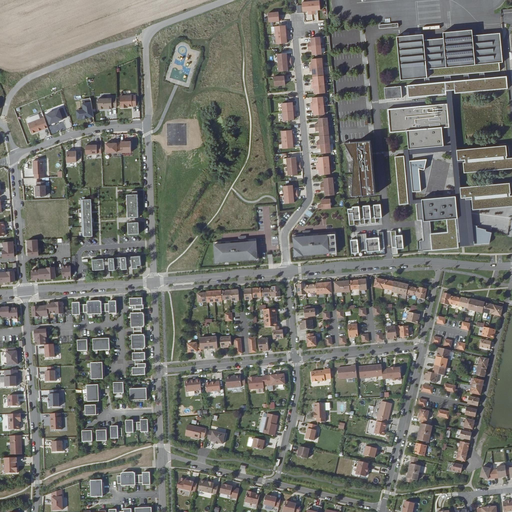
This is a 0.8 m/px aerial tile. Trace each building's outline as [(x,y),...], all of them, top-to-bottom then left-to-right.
[(450,27),(448,0),(441,0),(442,22),(447,22),(447,27),(450,27)] [(302,4),(303,14),(308,13),(308,17),(316,16),(315,13),(320,12),(320,3),(302,4)] [(266,25),(279,23),(278,20),(276,20),(275,14),(265,15),(266,25)] [(286,40),(286,36),(285,33),(283,33),(282,28),(272,29),(273,38),(274,47),(284,45),(284,40),(286,40)] [(499,63),(502,62),(500,34),(472,36),(472,30),(443,33),(443,38),(424,40),(423,34),(396,37),(400,81),(424,78),(424,83),(407,85),(408,98),(447,95),(446,92),(451,91),(454,91),(454,94),(508,89),(507,76),(484,78),(484,72),(499,71),(499,63)] [(322,39),(312,40),(313,45),(309,46),(310,53),(313,53),(314,58),(323,57),(322,39)] [(200,50),(191,48),(185,42),(176,44),(174,51),(165,80),(189,88),(200,50)] [(284,56),(275,57),(277,74),(286,73),(286,68),(289,68),(288,60),(285,61),(284,56)] [(311,67),(311,71),(312,74),(314,74),(314,79),(325,78),(324,70),(324,61),(313,62),(314,67),(311,67)] [(285,82),(284,78),(271,79),(272,89),(283,88),(282,82),(285,82)] [(312,84),(313,88),(313,92),(315,92),(316,97),(326,96),(326,87),(325,78),(314,79),(315,84),(312,84)] [(401,86),(384,88),(385,99),(402,98),(401,86)] [(451,91),(446,92),(447,95),(447,104),(449,127),(441,128),(442,137),(450,136),(451,145),(443,146),(408,149),(403,149),(404,157),(408,205),(416,204),(422,204),(421,200),(413,200),(412,192),(410,161),(409,155),(452,151),(456,196),(460,196),(459,187),(457,161),(456,150),(451,91)] [(140,100),(125,100),(125,112),(129,112),(129,111),(132,111),(140,111),(140,100)] [(311,106),(312,109),(312,113),(314,113),(315,118),(325,117),(325,108),(324,100),(314,100),(314,105),(311,106)] [(97,119),(95,102),(88,103),(88,108),(87,108),(87,112),(85,112),(85,114),(80,114),(81,122),(88,121),(88,122),(92,121),(91,120),(97,119)] [(121,112),(120,103),(102,103),(102,113),(104,114),(108,114),(109,113),(112,112),(112,113),(116,113),(116,112),(121,112)] [(447,104),(387,109),(389,133),(407,131),(408,149),(443,146),(442,137),(441,128),(449,127),(447,104)] [(295,117),(294,113),(294,109),(291,110),(291,105),(280,106),(281,115),(282,123),(293,122),(292,117),(295,117)] [(51,118),(54,128),(59,126),(58,126),(62,124),(63,125),(67,123),(71,121),(68,112),(51,118)] [(52,131),(48,121),(32,127),(36,137),(42,135),(41,134),(43,133),(44,134),(52,131)] [(328,121),(319,121),(319,126),(316,127),(316,134),(320,134),(320,139),(329,138),(328,121)] [(295,145),(294,141),(294,137),(291,137),(291,132),(280,134),(281,142),(282,151),(293,150),(292,145),(295,145)] [(329,138),(320,139),(321,144),(317,144),(318,152),(321,151),(322,156),(330,156),(329,138)] [(354,161),(350,197),(375,195),(370,142),(344,143),(354,161)] [(129,145),(125,145),(125,148),(125,156),(135,156),(135,146),(129,146),(129,145)] [(464,173),(511,168),(511,158),(507,159),(506,156),(507,156),(506,145),(456,150),(457,161),(465,160),(465,163),(463,163),(464,173)] [(125,156),(125,148),(109,148),(109,157),(125,156)] [(100,149),(88,150),(89,158),(100,158),(100,149)] [(79,155),(70,155),(70,166),(79,166),(79,155)] [(395,157),(399,205),(408,205),(404,157),(395,157)] [(316,165),(317,169),(317,173),(319,172),(320,177),(330,177),(330,168),(329,159),(318,160),(319,165),(316,165)] [(296,160),(286,161),(288,178),(298,177),(297,172),(301,172),(300,164),(296,165),(296,160)] [(410,161),(412,192),(421,191),(419,169),(424,170),(427,160),(410,161)] [(49,163),(39,163),(39,177),(41,177),(41,181),(50,181),(49,163)] [(334,180),(324,180),(324,181),(325,186),(321,186),(322,193),(326,193),(326,198),(335,197),(334,180)] [(416,204),(417,220),(421,220),(423,241),(420,241),(420,251),(458,248),(458,243),(460,242),(460,247),(474,246),(474,245),(489,244),(491,233),(486,232),(486,230),(477,228),(477,226),(472,225),(471,209),(472,209),(472,210),(511,206),(511,195),(510,196),(510,194),(511,194),(509,183),(459,187),(460,196),(456,196),(421,200),(422,204),(416,204)] [(41,188),(41,196),(51,196),(51,184),(42,184),(42,188),(41,188)] [(290,190),(281,191),(283,208),(293,207),(292,202),(296,202),(295,194),(291,195),(290,190)] [(140,197),(129,197),(130,220),(141,220),(140,197)] [(95,200),(86,200),(88,235),(96,235),(95,200)] [(317,208),(318,213),(331,211),(330,201),(320,202),(321,207),(317,208)] [(352,209),(347,209),(349,226),(355,225),(354,221),(359,220),(360,225),(365,224),(365,220),(370,219),(371,224),(376,223),(376,218),(382,218),(380,204),(373,205),(374,207),(370,207),(370,205),(362,206),(363,208),(360,208),(359,206),(352,207),(352,209)] [(140,224),(130,224),(130,235),(141,235),(140,224)] [(391,231),(393,254),(398,254),(397,249),(404,249),(403,235),(396,235),(396,231),(391,231)] [(350,240),(351,254),(359,253),(359,251),(366,251),(366,252),(380,251),(380,249),(384,249),(383,232),(378,233),(379,237),(366,239),(366,234),(356,235),(357,239),(350,240)] [(336,234),(294,238),(296,258),(338,255),(336,234)] [(255,240),(213,242),(214,262),(256,260),(255,240)] [(6,245),(6,253),(16,252),(16,244),(6,245)] [(33,244),(33,260),(43,259),(43,244),(33,244)] [(17,260),(16,252),(6,253),(5,253),(5,260),(17,260)] [(131,257),(132,269),(136,268),(136,266),(140,266),(139,256),(131,257)] [(110,258),(111,270),(116,270),(116,268),(123,267),(123,269),(128,269),(127,257),(110,258)] [(95,259),(96,270),(107,269),(106,259),(95,259)] [(65,268),(66,280),(75,279),(73,268),(65,268)] [(34,273),(35,283),(43,282),(51,281),(59,281),(58,269),(50,270),(50,271),(42,272),(34,273)] [(8,274),(1,275),(1,285),(9,284),(8,274)] [(8,274),(9,284),(17,284),(16,274),(8,274)] [(375,279),(375,280),(373,288),(382,290),(381,291),(396,294),(396,293),(416,297),(416,299),(423,300),(426,290),(418,288),(418,290),(407,287),(407,286),(398,284),(384,281),(375,279)] [(358,282),(334,284),(335,295),(350,293),(349,291),(359,291),(359,292),(366,291),(366,281),(358,282)] [(331,294),(330,284),(315,286),(315,287),(305,287),(305,286),(297,287),(298,297),(305,297),(305,295),(316,294),(316,295),(331,294)] [(260,290),(243,291),(244,302),(252,301),(252,300),(261,299),(272,298),(272,299),(280,299),(279,288),(271,289),(271,290),(260,291),(260,290)] [(238,303),(237,292),(221,293),(206,294),(206,295),(197,296),(197,305),(207,304),(207,305),(222,304),(221,302),(231,301),(231,303),(238,303)] [(499,317),(501,308),(492,306),(483,304),(483,303),(469,300),(459,298),(459,299),(449,297),(449,295),(442,293),(439,304),(447,306),(447,304),(467,309),(466,310),(481,314),(481,312),(490,314),(490,315),(499,317)] [(143,301),(131,302),(131,309),(137,309),(137,313),(142,313),(145,313),(145,305),(144,305),(143,301)] [(89,315),(89,318),(96,317),(96,304),(90,305),(89,305),(89,308),(85,308),(85,316),(89,315)] [(102,304),(96,304),(96,317),(103,317),(103,315),(107,315),(107,307),(103,307),(103,305),(102,305),(102,304)] [(110,307),(107,307),(107,315),(110,315),(110,317),(119,317),(118,304),(110,305),(110,307)] [(57,316),(56,306),(49,307),(49,309),(49,317),(57,316)] [(64,306),(56,306),(57,316),(57,318),(65,317),(64,306)] [(81,306),(74,306),(74,318),(82,318),(82,316),(85,316),(85,308),(81,308),(81,306)] [(49,309),(41,310),(42,320),(49,319),(49,317),(49,309)] [(420,315),(421,312),(409,309),(407,318),(418,321),(420,315)] [(19,321),(18,311),(10,311),(10,310),(0,310),(0,320),(11,320),(11,322),(19,321)] [(42,320),(41,310),(33,310),(34,320),(42,320)] [(277,328),(275,310),(263,311),(264,329),(272,329),(273,341),(283,340),(282,332),(279,332),(278,328),(277,328)] [(300,328),(301,332),(313,331),(312,322),(312,318),(316,318),(315,310),(305,311),(306,322),(301,323),(301,328),(300,328)] [(134,317),(133,317),(133,324),(145,323),(145,318),(144,318),(144,316),(142,317),(142,313),(137,313),(134,313),(134,317)] [(437,317),(436,324),(443,326),(444,319),(437,317)] [(145,329),(145,323),(133,324),(133,331),(135,331),(135,335),(143,334),(142,331),(145,331),(145,329)] [(461,323),(460,329),(467,331),(469,324),(461,323)] [(348,326),(349,339),(353,338),(358,337),(357,325),(348,326)] [(386,328),(387,341),(391,340),(397,339),(396,334),(400,333),(401,338),(409,337),(408,327),(400,328),(400,327),(386,328)] [(492,339),(494,330),(482,327),(480,336),(492,339)] [(36,333),(36,341),(46,341),(48,340),(47,332),(36,333)] [(135,338),(133,338),(133,345),(146,345),(146,339),(145,339),(145,338),(143,338),(143,334),(135,335),(135,338)] [(308,348),(317,347),(316,338),(314,339),(313,335),(307,336),(308,348)] [(433,337),(431,344),(438,345),(440,339),(433,337)] [(103,352),(102,338),(99,339),(99,340),(97,340),(94,340),(95,352),(103,352)] [(106,338),(102,338),(103,352),(111,351),(111,340),(108,340),(106,340),(106,338)] [(186,345),(187,354),(200,353),(200,352),(217,350),(215,338),(199,340),(199,346),(196,347),(196,344),(186,345)] [(227,348),(230,347),(230,338),(219,339),(220,350),(228,349),(227,348)] [(82,341),(79,342),(79,352),(89,352),(89,339),(85,339),(85,341),(82,341)] [(490,343),(490,342),(480,339),(478,348),(488,351),(489,346),(491,346),(491,344),(490,343)] [(268,352),(267,340),(257,340),(258,353),(264,352),(264,353),(268,352)] [(444,340),(442,346),(450,348),(451,341),(444,340)] [(36,341),(37,349),(45,348),(46,348),(46,341),(36,341)] [(457,342),(455,349),(463,351),(464,344),(457,342)] [(135,352),(135,354),(143,354),(143,352),(145,352),(145,351),(146,351),(146,345),(133,345),(134,352),(135,352)] [(54,348),(45,348),(46,361),(55,361),(54,348)] [(446,359),(448,351),(437,348),(432,374),(426,372),(424,378),(424,377),(423,381),(434,384),(436,374),(441,376),(445,359),(446,359)] [(16,350),(7,351),(8,367),(18,367),(17,354),(16,354),(16,350)] [(135,354),(134,354),(134,362),(136,362),(136,365),(144,365),(144,361),(146,361),(146,354),(143,354),(135,354)] [(484,378),(488,359),(479,358),(475,376),(484,378)] [(92,364),(92,372),(105,372),(105,368),(104,368),(104,364),(92,364)] [(144,365),(136,365),(136,369),(133,369),(133,377),(146,376),(146,369),(147,369),(147,365),(144,365)] [(359,381),(359,368),(354,369),(354,370),(340,370),(341,381),(359,381)] [(385,375),(384,370),(374,370),(374,371),(373,371),(373,370),(362,370),(362,368),(359,368),(359,381),(385,381),(385,375)] [(327,372),(314,373),(314,383),(327,382),(327,381),(333,381),(333,371),(327,371),(327,372)] [(105,372),(92,372),(93,380),(104,380),(104,376),(106,375),(105,372)] [(56,374),(46,375),(46,385),(56,385),(56,374)] [(287,374),(268,376),(269,384),(269,385),(288,383),(287,374)] [(394,385),(395,386),(398,386),(399,385),(399,384),(403,384),(403,374),(390,374),(385,375),(385,381),(385,384),(394,384),(394,385)] [(269,384),(268,376),(263,376),(264,378),(257,378),(256,377),(249,378),(251,389),(265,388),(265,384),(269,384)] [(245,378),(241,378),(241,377),(226,379),(227,389),(242,388),(242,387),(246,386),(245,378)] [(480,395),(483,381),(473,378),(469,393),(480,395)] [(16,379),(5,379),(5,389),(16,389),(16,379)] [(125,394),(124,381),(121,381),(121,384),(114,384),(115,395),(125,394)] [(202,392),(201,381),(193,382),(193,383),(186,384),(187,394),(202,392)] [(219,383),(206,385),(207,394),(220,392),(219,383)] [(448,385),(444,384),(443,390),(453,392),(454,389),(454,386),(453,386),(451,385),(448,385)] [(432,390),(432,388),(429,387),(425,386),(422,385),(420,392),(424,393),(427,393),(431,394),(432,390)] [(88,394),(101,394),(101,390),(100,390),(100,388),(99,386),(88,386),(88,394)] [(148,401),(147,389),(139,390),(139,401),(148,401)] [(139,390),(131,390),(131,402),(139,401),(139,390)] [(60,410),(59,393),(50,394),(50,397),(49,397),(49,402),(49,406),(49,410),(60,410)] [(101,397),(101,394),(88,394),(88,402),(100,402),(100,397),(101,397)] [(477,406),(479,399),(469,397),(467,404),(477,406)] [(18,404),(18,398),(8,399),(8,409),(19,409),(19,404),(18,404)] [(418,406),(426,408),(428,401),(419,399),(418,406)] [(378,420),(388,422),(393,403),(382,400),(378,420)] [(325,403),(315,403),(316,413),(314,413),(314,418),(317,418),(317,422),(325,422),(325,403)] [(97,409),(97,406),(86,406),(86,416),(99,416),(99,412),(97,412),(97,409)] [(467,407),(465,416),(476,419),(478,410),(467,407)] [(420,410),(418,419),(420,419),(419,423),(426,425),(429,412),(420,410)] [(449,412),(438,410),(437,416),(447,419),(449,412)] [(20,416),(7,417),(8,432),(19,432),(18,424),(20,424),(20,416)] [(61,417),(50,417),(50,421),(51,421),(51,428),(51,433),(61,433),(61,417)] [(277,426),(278,419),(268,417),(264,434),(275,437),(277,428),(276,428),(277,426)] [(464,426),(472,428),(474,419),(466,417),(464,426)] [(141,423),(138,423),(138,431),(142,431),(142,433),(149,433),(149,420),(141,421),(141,423)] [(378,420),(376,431),(386,433),(388,422),(378,420)] [(134,421),(126,421),(127,434),(134,433),(134,431),(138,431),(138,423),(134,423),(134,421)] [(206,430),(188,424),(185,434),(199,439),(199,437),(204,438),(206,430)] [(421,424),(417,440),(428,443),(432,426),(421,424)] [(111,427),(112,439),(119,439),(119,437),(123,437),(122,429),(119,429),(119,427),(111,427)] [(97,431),(98,442),(108,441),(107,428),(103,429),(104,431),(97,431)] [(309,428),(307,438),(315,440),(317,430),(309,428)] [(93,429),(89,429),(89,431),(86,431),(83,431),(83,442),(93,442),(93,429)] [(460,437),(470,439),(472,432),(462,429),(460,437)] [(225,437),(209,432),(207,440),(210,441),(210,442),(214,444),(217,445),(221,446),(225,437)] [(21,438),(9,438),(10,457),(21,457),(21,448),(20,448),(20,443),(21,443),(21,438)] [(252,448),(263,451),(264,447),(264,446),(266,446),(267,442),(254,439),(252,448)] [(469,442),(461,440),(456,458),(465,460),(469,442)] [(426,446),(416,443),(414,451),(416,451),(415,454),(424,456),(426,446)] [(61,445),(51,445),(52,455),(62,455),(61,445)] [(379,451),(380,447),(368,445),(366,454),(377,456),(378,451),(379,451)] [(311,448),(301,446),(299,454),(309,456),(311,448)] [(418,458),(411,457),(406,482),(413,483),(413,480),(417,480),(421,466),(417,465),(418,458)] [(16,460),(4,460),(4,476),(16,475),(16,470),(15,470),(15,465),(16,465),(16,460)] [(360,460),(358,473),(367,475),(370,463),(360,460)] [(453,461),(451,469),(461,471),(463,464),(453,461)] [(491,467),(483,465),(480,475),(488,477),(494,477),(493,469),(490,469),(491,467)] [(497,468),(493,469),(494,477),(498,476),(506,475),(506,473),(505,465),(497,465),(497,468)] [(141,475),(141,483),(145,482),(145,485),(152,484),(152,472),(144,472),(144,475),(141,475)] [(130,485),(130,473),(123,473),(123,475),(119,476),(119,483),(123,483),(123,485),(130,485)] [(130,473),(130,485),(137,485),(137,483),(141,483),(141,475),(137,475),(137,473),(130,473)] [(181,478),(179,488),(193,491),(195,482),(191,481),(187,480),(186,478),(182,477),(181,478)] [(93,488),(106,488),(106,484),(104,484),(104,483),(104,480),(92,480),(93,488)] [(199,491),(217,495),(219,487),(214,486),(215,484),(210,483),(209,484),(206,483),(207,482),(201,481),(199,491)] [(231,498),(238,500),(240,490),(233,489),(233,488),(230,487),(226,486),(223,486),(221,494),(231,496),(231,498)] [(106,492),(106,488),(93,488),(93,497),(105,496),(105,493),(104,492),(106,492)] [(63,490),(54,494),(54,510),(64,510),(63,490)] [(254,493),(248,492),(246,503),(258,506),(260,496),(254,495),(254,493)] [(267,495),(265,505),(276,507),(278,498),(267,495)] [(511,498),(511,497),(507,498),(507,499),(503,499),(504,509),(511,508),(511,498)] [(402,511),(412,511),(415,502),(406,499),(405,504),(404,504),(403,508),(404,508),(402,511)] [(300,511),(301,507),(297,506),(297,505),(293,504),(293,505),(291,504),(291,503),(286,502),(284,511),(300,511)]
